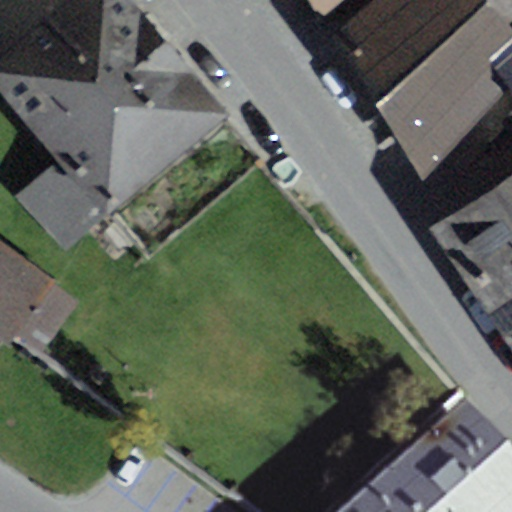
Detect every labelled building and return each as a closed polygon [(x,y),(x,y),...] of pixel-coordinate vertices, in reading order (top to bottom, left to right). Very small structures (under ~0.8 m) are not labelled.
[(71,0),(0,59),(0,90),(45,145),(169,42),(134,0),(71,0)] [(309,0),(320,17),(340,0),(309,0)] [(511,47),(511,25),(489,0),(367,0),(329,31),(421,182),(509,91),(489,68),(511,47)] [(511,0),(489,0),(511,25),(511,0)] [(18,194),(65,251),(114,211),(230,115),(169,42),(45,145),(59,161),(18,194)] [(511,47),(489,68),(509,91),(511,93),(511,47)] [(511,170),(428,230),(511,348),(511,170)] [(79,300),(0,242),(0,338),(7,344),(15,334),(40,352),(79,300)] [(511,511),(511,483),(465,427),(371,511),(511,511)]
